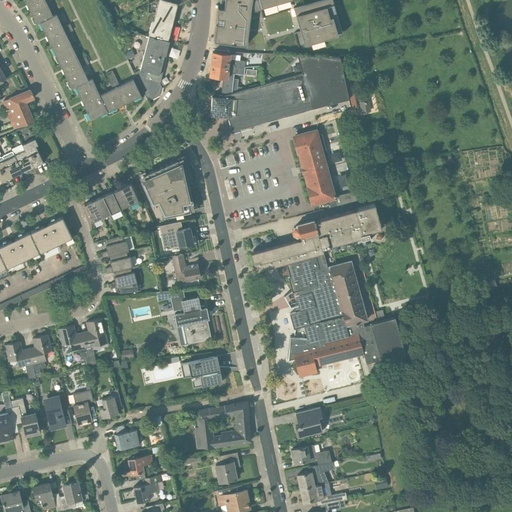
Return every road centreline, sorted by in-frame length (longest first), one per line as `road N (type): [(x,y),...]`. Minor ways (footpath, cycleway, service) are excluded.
road 1 (residential): [(281,511),(206,162),(167,112)]
road 2 (residential): [(0,329),(82,308),(94,293),(63,178)]
road 3 (residential): [(82,169),(0,9)]
road 4 (residential): [(112,511),(101,466),(85,454),(0,473)]
